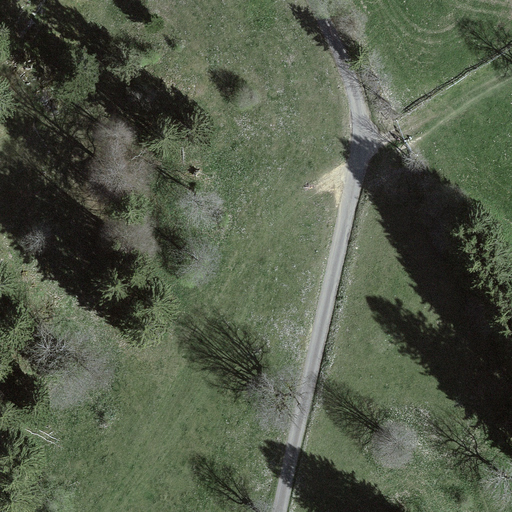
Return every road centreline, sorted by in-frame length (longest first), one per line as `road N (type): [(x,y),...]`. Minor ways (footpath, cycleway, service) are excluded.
road 1 (unclassified): [(314,0),(351,78),(363,145),(274,511)]
road 2 (track): [(511,74),(363,145)]
